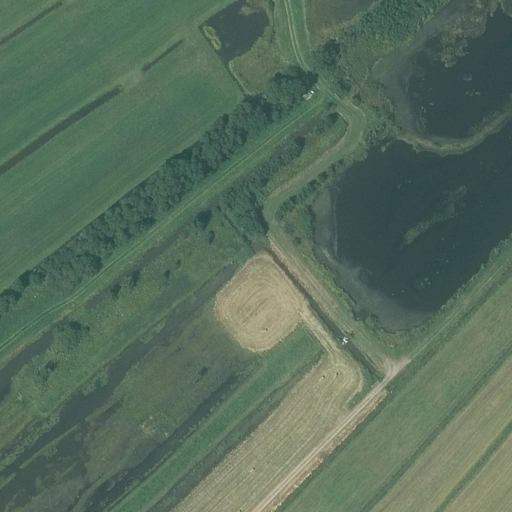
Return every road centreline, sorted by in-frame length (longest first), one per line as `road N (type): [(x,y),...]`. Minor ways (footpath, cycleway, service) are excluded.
road 1 (track): [(338,103),(355,120),(354,139),(267,212),(265,224),(355,334),(396,369)]
road 2 (track): [(257,511),(511,255)]
